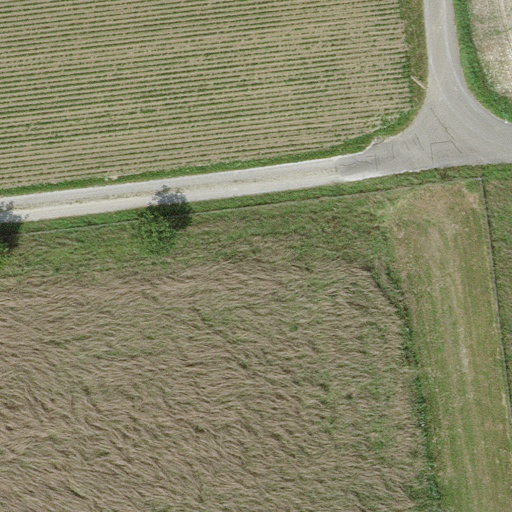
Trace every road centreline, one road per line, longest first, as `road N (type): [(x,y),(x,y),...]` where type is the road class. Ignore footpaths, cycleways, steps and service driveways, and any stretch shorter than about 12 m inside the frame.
road 1 (track): [(511,151),(0,217)]
road 2 (track): [(459,154),(440,0)]
